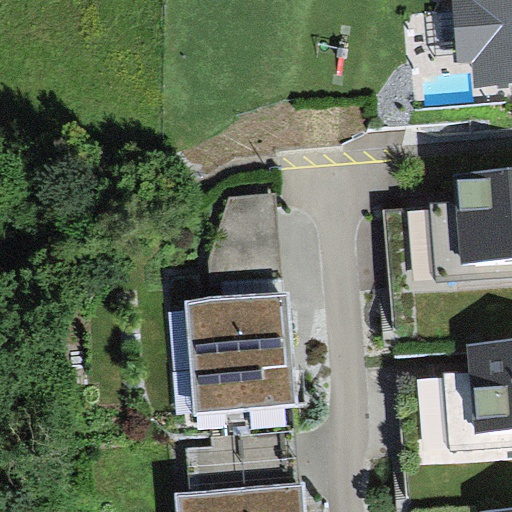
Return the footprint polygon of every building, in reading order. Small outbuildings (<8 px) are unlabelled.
[(511,0),(460,0),(461,1),(446,2),(452,75),(468,73),(470,94),(511,90),(511,0)] [(511,175),(452,179),(455,209),(430,210),(435,281),(511,275),(511,175)] [(185,306),(196,417),(294,409),(286,301),(277,195),(229,198),(206,264),(210,304),(185,306)] [(511,344),(465,347),(467,374),(441,376),(446,454),(511,449),(511,344)] [(300,511),(298,488),(176,499),(176,511),(300,511)]
